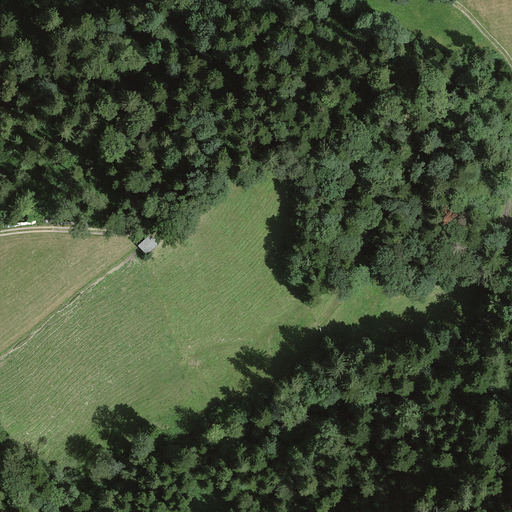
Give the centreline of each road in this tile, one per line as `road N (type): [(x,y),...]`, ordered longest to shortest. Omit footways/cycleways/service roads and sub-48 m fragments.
road 1 (track): [(0,84),(90,134),(184,169),(198,188),(192,207),(163,224),(0,235)]
road 2 (track): [(511,313),(499,278),(511,186)]
